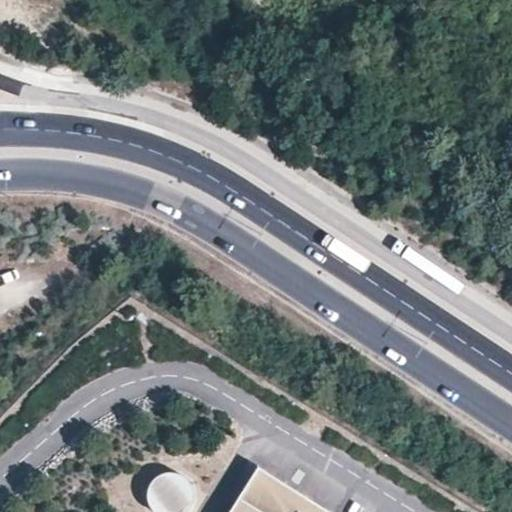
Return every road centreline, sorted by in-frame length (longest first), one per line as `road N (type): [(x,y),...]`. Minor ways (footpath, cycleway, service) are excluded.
road 1 (primary): [(511,376),(202,170),(125,139),(0,128)]
road 2 (primary): [(0,173),(80,178),(151,199),(511,426)]
